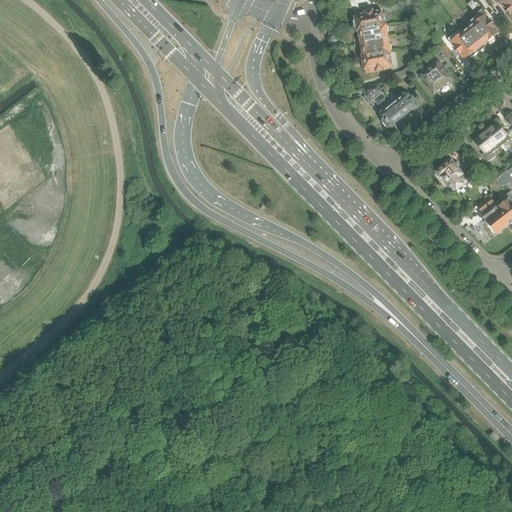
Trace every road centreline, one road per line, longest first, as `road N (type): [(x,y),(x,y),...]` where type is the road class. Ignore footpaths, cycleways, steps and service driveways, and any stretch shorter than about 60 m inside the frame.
road 1 (primary): [(97,0),(153,71),(165,153),(186,194),(338,282),(427,349)]
road 2 (primary): [(218,101),(511,400)]
road 3 (primary): [(427,349),(345,269),(199,184),(183,150),(196,78)]
road 4 (primary): [(511,370),(305,160)]
road 5 (residential): [(386,168),(329,102),(311,16)]
road 6 (tertiary): [(305,160),(258,82),(258,57),(279,13)]
road 7 (residential): [(386,168),(511,68)]
road 8 (residential): [(498,275),(386,168)]
road 9 (primary): [(305,160),(216,71)]
road 10 (primary): [(511,436),(427,349)]
